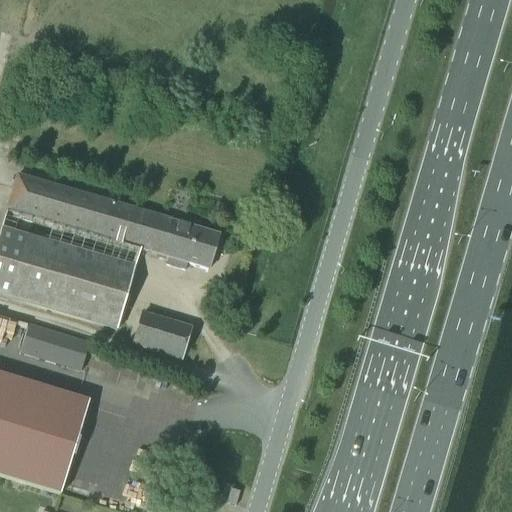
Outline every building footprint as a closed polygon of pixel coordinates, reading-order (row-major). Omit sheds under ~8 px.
[(17,175),(7,210),(140,249),(169,258),(167,265),(186,271),(189,264),(209,270),(219,235),(17,175)] [(140,249),(7,210),(0,231),(0,296),(116,331),(140,249)] [(182,362),(191,329),(141,314),(132,347),(182,362)] [(80,373),(89,346),(28,326),(19,353),(80,373)] [(88,402),(0,374),(0,478),(59,496),(88,402)]
